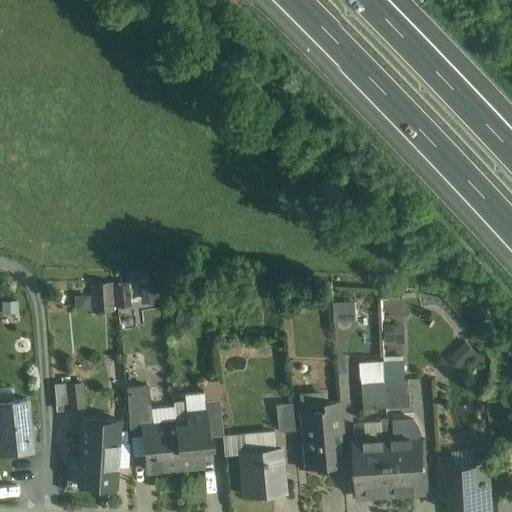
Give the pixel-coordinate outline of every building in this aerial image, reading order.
[(145,303),(161,303),(160,276),(144,276),(145,303)] [(95,309),(130,308),(129,281),(94,282),(95,309)] [(401,298),(381,299),(384,367),(403,366),(401,298)] [(360,320),(359,301),(338,302),(339,321),(360,320)] [(471,342),(453,353),(459,364),(477,353),(471,342)] [(163,349),(146,351),(148,372),(165,370),(163,349)] [(383,357),(359,359),(361,383),(385,382),(383,357)] [(403,366),(384,367),(385,382),(405,381),(404,366),(403,366)] [(217,376),(201,378),(204,400),(220,398),(217,376)] [(385,382),(387,408),(411,406),(409,380),(405,381),(385,382)] [(148,382),(126,384),(126,389),(128,409),(151,407),(148,382)] [(385,382),(361,383),(363,409),(387,408),(385,382)] [(81,384),(67,385),(69,409),(83,407),(81,384)] [(0,396),(17,395),(17,385),(0,385),(0,396)] [(126,389),(113,388),(112,410),(125,410),(126,389)] [(220,398),(204,400),(205,410),(206,410),(208,436),(211,436),(222,435),(223,435),(220,398)] [(27,399),(12,400),(12,405),(0,405),(0,452),(18,450),(18,442),(31,441),(27,399)] [(324,410),(301,412),(306,467),(331,465),(329,443),(327,443),(327,431),(342,430),(340,401),(323,403),(324,410)] [(292,403),(276,404),(278,431),(279,431),(279,429),(293,428),(294,430),(295,430),(292,403)] [(174,404),(151,407),(153,424),(175,422),(174,404)] [(151,407),(128,409),(131,436),(144,435),(143,425),(153,424),(151,407)] [(205,410),(187,412),(188,424),(176,425),(180,468),(204,466),(202,447),(212,446),(211,436),(208,436),(206,410),(205,410)] [(117,421),(84,419),(83,440),(116,442),(117,421)] [(413,419),(393,420),(393,421),(381,422),(382,438),(388,438),(422,436),(420,428),(413,419)] [(153,424),(143,425),(144,435),(147,471),(180,468),(176,425),(175,422),(153,424)] [(273,431),(223,436),(223,435),(222,435),(224,454),(241,453),(241,452),(275,448),(273,431)] [(422,436),(388,438),(392,494),(425,492),(423,447),(425,445),(425,440),(423,438),(422,438),(422,436)] [(382,438),(355,440),(358,496),(392,494),(388,438),(382,438)] [(83,440),(82,440),(79,484),(115,486),(117,456),(122,457),(123,443),(116,442),(83,440)] [(275,448),(241,452),(241,453),(243,471),(245,471),(247,494),(244,494),(245,496),(284,492),(284,491),(280,491),(278,462),(281,461),(280,449),(281,449),(280,448),(275,448)] [(453,461),(437,462),(439,498),(452,497),(450,467),(453,467),(453,461)] [(453,467),(450,467),(452,497),(453,508),(456,511),(491,511),(489,481),(475,465),(453,467)]
